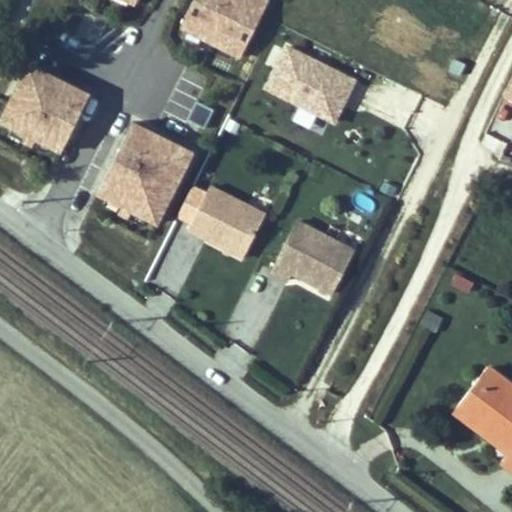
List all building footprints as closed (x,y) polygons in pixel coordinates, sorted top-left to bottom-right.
[(109,0),(131,11),(136,0),(109,0)] [(237,63),(264,8),(248,0),(193,0),(177,33),(237,63)] [(86,9),(75,35),(102,45),(112,19),(86,9)] [(357,82),(288,51),(268,93),(337,125),(357,82)] [(511,54),(510,54),(492,90),(507,98),(511,88),(511,54)] [(0,129),(58,158),(86,102),(25,71),(0,122),(0,129)] [(201,135),(210,116),(192,107),(183,126),(201,135)] [(154,229),(189,159),(129,129),(94,199),(154,229)] [(247,249),(268,206),(213,178),(191,221),(247,249)] [(273,266),(290,275),(294,267),(335,287),(356,245),(298,216),(273,266)] [(511,387),(478,359),(445,397),(501,444),(487,460),(506,476),(511,468),(511,387)]
